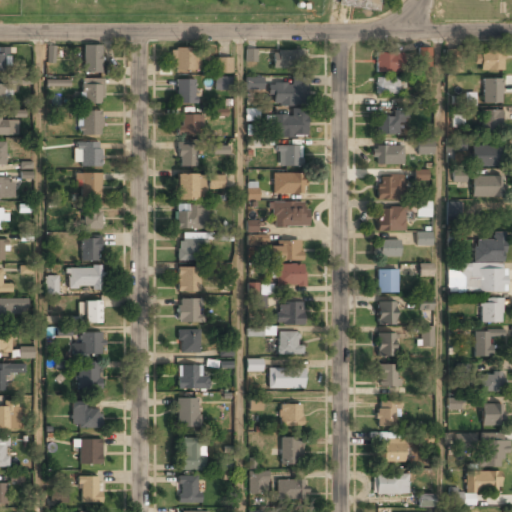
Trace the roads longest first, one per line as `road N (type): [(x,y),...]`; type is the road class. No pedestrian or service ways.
road 1 (residential): [(511,32),(0,35)]
road 2 (residential): [(141,34),(139,511)]
road 3 (tertiary): [(339,34),(340,511)]
